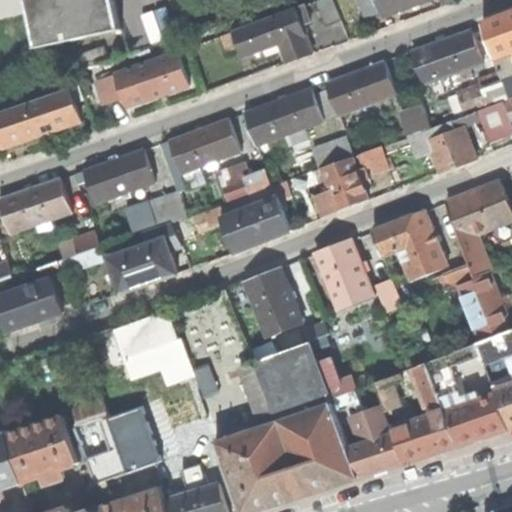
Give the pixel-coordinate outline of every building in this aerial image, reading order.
[(26,0),(37,47),(123,28),(116,0),(26,0)] [(327,28),(343,21),(334,0),(317,0),(327,28)] [(460,0),(362,0),(368,16),(383,11),(384,16),(424,1),(427,0),(441,0),(444,6),(460,0)] [(310,54),(314,52),(304,24),(312,21),(306,4),(293,9),(234,30),(235,31),(223,36),(229,51),(241,47),(244,55),(281,41),(289,62),(310,54)] [(484,23),(502,74),(511,69),(511,12),(510,13),(484,23)] [(414,50),(426,83),(485,62),(472,29),(446,39),(445,36),(443,37),(440,37),(441,40),(414,50)] [(105,45),(78,54),(82,68),(109,59),(105,45)] [(158,94),(189,84),(178,54),(97,81),(103,98),(109,96),(110,99),(124,94),(128,105),(158,94)] [(329,81),(341,114),(399,93),(386,59),(360,69),(358,66),(355,67),(353,68),(354,71),(329,81)] [(483,84),(459,92),(465,112),(509,96),(506,85),(504,80),(484,87),(483,84)] [(74,101),(85,97),(80,86),(0,113),(0,148),(65,126),(81,120),(74,101)] [(246,111),(258,145),(288,133),(291,143),(307,137),(304,128),(325,120),(313,87),(288,96),(287,92),(283,94),(281,95),(282,98),(246,111)] [(511,99),(506,102),(506,99),(478,110),(479,112),(484,124),(511,114),(510,112),(511,111),(511,99)] [(427,129),(433,127),(425,104),(401,114),(409,135),(410,135),(427,129)] [(491,143),(491,141),(484,124),(479,112),(455,120),(458,128),(430,138),(427,129),(410,135),(418,157),(435,150),(443,171),(458,165),(477,158),(465,126),(474,124),(483,146),(491,143)] [(511,133),(511,117),(511,114),(484,124),(491,141),(511,133)] [(172,140),(184,172),(242,151),(230,118),(204,128),(203,124),(200,125),(197,126),(199,130),(172,140)] [(349,138),(314,151),(320,168),(323,167),(355,155),(349,138)] [(382,145),(355,155),(323,167),(330,187),(316,193),(324,216),(353,205),(370,199),(362,180),(369,177),(366,168),(371,166),(373,173),(390,167),(382,145)] [(87,169),(99,203),(158,182),(146,149),(118,158),(117,154),(114,155),(111,156),(113,160),(87,169)] [(247,160),(232,166),(236,179),(224,184),(230,200),(272,185),(266,169),(252,174),(247,160)] [(2,199),(13,233),(74,212),(62,178),(35,188),(33,183),(30,185),(27,186),(29,190),(2,199)] [(281,199),(292,195),(287,181),(266,189),(269,199),(223,216),(236,251),(262,241),(263,244),(268,241),(267,239),(273,237),(292,229),(281,199)] [(471,265),(475,276),(492,270),(479,232),(511,218),(511,205),(502,181),(473,192),(447,202),(471,265)] [(179,190),(150,200),(159,225),(189,214),(179,190)] [(401,248),(413,279),(448,265),(425,210),(403,219),(374,230),(384,254),(401,248)] [(157,280),(192,268),(182,245),(171,249),(168,240),(179,236),(174,224),(152,232),(155,242),(111,257),(122,292),(147,283),(148,286),(154,283),(153,281),(157,280)] [(97,230),(76,238),(80,251),(102,244),(97,230)] [(317,252),(340,309),(375,294),(352,239),(334,246),(317,252)] [(105,261),(100,247),(60,260),(64,274),(65,275),(105,261)] [(76,308),(68,285),(58,288),(54,278),(64,274),(60,260),(37,268),(41,281),(0,295),(0,303),(9,331),(47,318),(76,308)] [(9,261),(0,264),(0,279),(13,275),(9,261)] [(471,265),(432,280),(437,291),(475,276),(471,265)] [(260,275),(247,280),(269,337),(304,323),(281,267),(260,275)] [(479,338),(511,326),(511,323),(502,297),(493,272),(459,285),(479,338)] [(393,278),(379,283),(390,310),(404,304),(393,278)] [(228,287),(238,312),(251,306),(242,282),(228,287)] [(116,331),(132,379),(166,368),(168,373),(192,365),(183,339),(180,340),(171,312),(116,331)] [(325,322),(300,332),(304,343),(330,333),(325,322)] [(488,367),(493,365),(491,359),(511,351),(511,328),(478,342),(483,354),(488,367)] [(80,340),(103,397),(122,390),(114,369),(109,371),(94,335),(80,340)] [(453,365),(483,354),(478,342),(428,361),(459,444),(473,440),(474,442),(479,441),(478,438),(483,437),(511,428),(497,392),(467,403),(453,365)] [(359,477),(331,399),(318,361),(312,343),(242,368),(263,426),(217,442),(225,465),(242,511),(252,511),(297,497),(359,477)] [(331,399),(358,389),(354,378),(344,381),(336,355),(318,361),(331,399)] [(511,360),(510,361),(511,366),(511,382),(509,384),(506,377),(493,382),(497,392),(511,428),(511,427),(511,360)] [(431,454),(459,444),(428,361),(412,367),(429,410),(432,409),(434,413),(393,427),(405,463),(418,458),(419,460),(424,458),(424,456),(431,454)] [(387,411),(400,406),(393,385),(403,381),(400,372),(376,381),(387,411)] [(80,422),(73,425),(95,484),(107,480),(204,446),(217,442),(212,429),(179,441),(178,440),(163,445),(147,402),(141,404),(136,389),(108,399),(114,414),(110,415),(105,401),(75,411),(80,422)] [(404,463),(382,405),(352,417),(361,443),(350,447),(360,477),(386,469),(404,463)] [(65,414),(8,434),(24,481),(46,474),(49,483),(57,481),(67,478),(63,468),(81,461),(65,414)] [(8,434),(0,436),(0,500),(6,498),(3,489),(24,481),(8,434)] [(213,470),(225,465),(217,442),(204,446),(213,470)] [(164,487),(187,479),(179,456),(157,465),(164,487)] [(94,500),(112,494),(107,480),(95,484),(90,487),(94,500)] [(229,511),(221,484),(168,501),(171,511),(229,511)] [(171,511),(168,501),(163,489),(97,510),(97,511),(171,511)]
